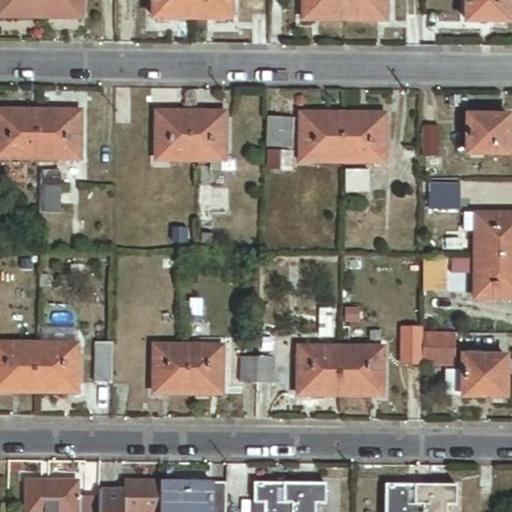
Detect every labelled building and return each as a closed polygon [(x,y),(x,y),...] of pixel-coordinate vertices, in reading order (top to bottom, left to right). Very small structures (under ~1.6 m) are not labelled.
[(0,0),(0,17),(40,18),(40,0),(0,0)] [(40,0),(40,18),(82,19),(82,0),(40,0)] [(193,20),(193,0),(154,0),(155,20),(193,20)] [(193,0),(193,20),(231,20),(231,0),(193,0)] [(252,0),(253,10),(270,10),(269,0),(252,0)] [(304,0),(305,21),(347,21),(346,0),(304,0)] [(346,0),(347,21),(388,21),(387,0),(346,0)] [(407,0),(407,11),(422,11),(422,0),(407,0)] [(422,0),(422,11),(437,11),(437,0),(422,0)] [(437,0),(437,11),(442,11),(442,6),(446,6),(449,4),(448,0),(437,0)] [(468,0),(468,23),(511,23),(510,0),(468,0)] [(0,158),(40,159),(40,113),(0,112),(0,158)] [(81,114),(40,113),(40,159),(80,160),(81,114)] [(184,136),(184,115),(159,114),(158,160),(199,161),(199,139),(191,139),(191,137),(184,136)] [(225,115),(184,115),(184,136),(191,137),(191,139),(199,139),(199,161),(210,161),(223,161),(224,161),(225,115)] [(344,162),(344,116),(302,116),(302,162),(344,162)] [(386,116),(344,116),(344,162),(385,163),(386,116)] [(510,118),(469,118),(469,155),(510,155),(510,118)] [(267,120),(266,148),(292,149),(293,120),(267,120)] [(441,128),(424,129),(424,159),(441,159),(441,128)] [(416,153),(403,153),(403,162),(416,162),(416,153)] [(293,155),(268,154),(268,172),(292,173),(293,155)] [(223,161),(210,161),(210,172),(223,172),(223,161)] [(36,173),(16,173),(16,184),(36,184),(36,173)] [(369,173),(347,173),(347,194),(369,194),(369,173)] [(38,215),(61,215),(61,174),(38,174),(38,215)] [(198,223),(198,187),(198,186),(188,186),(188,178),(176,178),(176,208),(171,208),(171,223),(198,223)] [(461,186),(431,186),(431,211),(461,211),(461,186)] [(211,229),(211,187),(198,187),(198,223),(198,229),(211,229)] [(477,215),(465,215),(465,234),(477,234),(477,217),(477,215)] [(477,258),(511,258),(511,217),(477,217),(477,234),(477,258)] [(180,227),(169,226),(169,236),(180,237),(180,227)] [(202,236),(202,247),(213,247),(213,236),(202,236)] [(461,241),(447,241),(447,251),(461,251),(461,241)] [(173,260),(160,258),(159,267),(172,269),(173,260)] [(511,299),(511,258),(477,258),(477,299),(511,299)] [(448,261),(423,262),(423,294),(448,294),(448,261)] [(51,277),(42,277),(42,290),(51,290),(51,277)] [(350,288),(349,323),(373,323),(374,297),(367,297),(367,288),(350,288)] [(182,304),(183,323),(202,323),(202,301),(190,301),(190,304),(182,304)] [(333,311),(320,311),(320,339),(333,339),(333,311)] [(435,324),(426,324),(426,334),(435,334),(435,324)] [(455,368),(455,335),(435,334),(426,334),(423,334),(424,368),(455,368)] [(273,340),(264,340),(263,353),(273,353),(273,340)] [(370,341),(370,351),(382,351),(382,341),(370,341)] [(0,392),(37,393),(37,347),(0,346),(0,392)] [(79,347),(37,347),(37,393),(78,394),(79,347)] [(113,385),(114,348),(98,348),(97,385),(113,385)] [(223,350),(156,348),(156,394),(222,394),(223,350)] [(342,396),(343,350),(301,350),(301,396),(342,396)] [(370,351),(343,350),(342,396),(384,397),(384,351),(382,351),(370,351)] [(508,359),(465,358),(465,398),(507,399),(508,359)] [(241,386),(259,386),(259,359),(242,359),(241,386)] [(259,359),(259,386),(274,386),(274,360),(259,359)] [(24,463),(10,463),(10,473),(24,474),(24,463)] [(78,511),(79,500),(79,484),(52,483),(39,483),(29,483),(28,511),(78,511)] [(162,511),(162,486),(124,485),(124,493),(100,493),(100,501),(100,511),(162,511)] [(162,511),(211,511),(212,486),(162,486),(162,511)] [(225,511),(226,486),(212,486),(211,511),(225,511)] [(325,486),(255,486),(254,511),(315,511),(315,506),(325,506),(325,486)] [(456,507),(457,488),(385,487),(385,511),(447,511),(447,508),(456,507)] [(100,511),(100,501),(84,500),(83,511),(100,511)]
